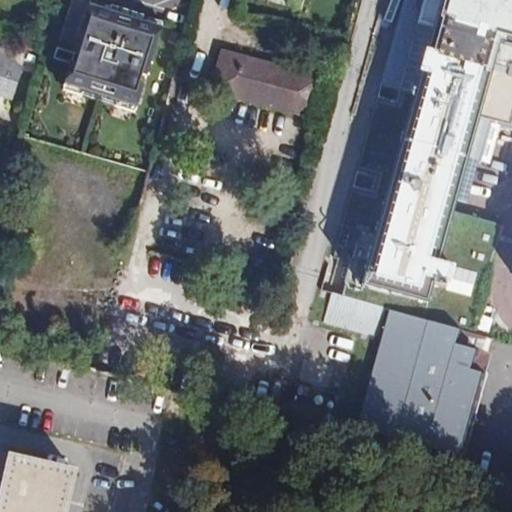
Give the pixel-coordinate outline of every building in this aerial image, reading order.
[(118,17),(121,6),(101,0),(88,0),(74,47),(57,42),(54,53),(71,58),(63,84),(136,106),(163,19),(132,10),(129,21),(118,17)] [(451,210),(474,120),(511,129),(511,0),(418,0),(417,7),(413,19),(429,24),(412,90),(378,219),(361,215),(339,299),(390,312),(470,333),(499,223),(451,210)] [(132,10),(121,6),(118,17),(129,21),(132,10)] [(429,24),(413,19),(395,86),(412,90),(429,24)] [(0,87),(10,91),(19,59),(0,52),(0,87)] [(226,53),(216,89),(311,116),(321,80),(226,53)] [(470,333),(390,312),(359,426),(466,455),(489,373),(474,368),(479,348),(475,347),(478,335),(470,333)] [(65,511),(75,472),(0,454),(0,511),(65,511)]
